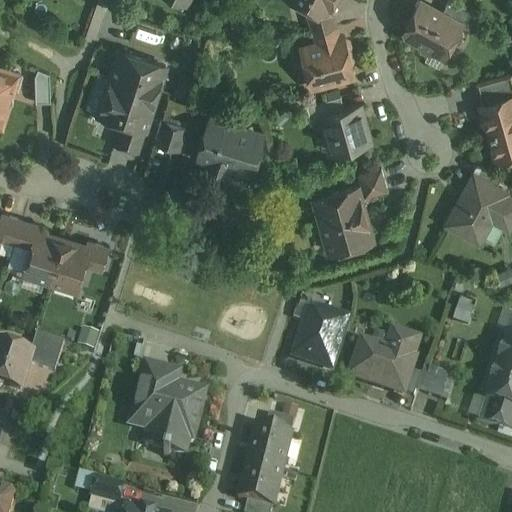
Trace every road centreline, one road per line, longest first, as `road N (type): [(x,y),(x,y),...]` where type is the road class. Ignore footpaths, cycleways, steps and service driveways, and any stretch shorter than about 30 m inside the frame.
road 1 (residential): [(511,454),(259,376)]
road 2 (residential): [(379,0),(377,29),(400,106),(430,151)]
road 3 (residential): [(259,376),(223,355),(109,320)]
road 4 (residential): [(259,376),(243,387),(210,511)]
